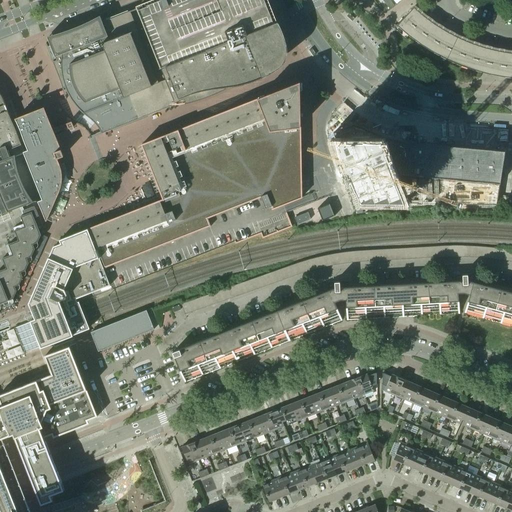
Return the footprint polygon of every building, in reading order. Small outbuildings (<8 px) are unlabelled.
[(278,22),(275,23),(270,0),(159,0),(153,2),(139,8),(49,43),(51,46),(49,46),(53,58),(57,56),(58,60),(52,62),(60,81),(61,84),(62,86),(63,89),(64,89),(64,88),(65,88),(82,112),(83,114),(90,120),(93,122),(94,123),(100,132),(100,134),(132,122),(176,104),(176,103),(175,104),(175,103),(184,99),(186,103),(185,103),(185,104),(238,82),(256,73),(272,66),(276,64),(279,61),(281,57),(282,53),(282,49),(278,20),(278,22)] [(511,53),(507,53),(494,51),(482,47),(473,44),(465,41),(457,38),(449,34),(441,29),(434,24),(427,19),(420,14),(413,8),(397,25),(397,24),(396,25),(397,26),(408,35),(420,45),(432,52),(440,56),(446,60),(460,66),(475,71),(489,75),(504,77),(511,78),(511,53)] [(87,229),(88,231),(92,241),(94,245),(103,269),(210,226),(207,218),(223,212),(229,226),(234,241),(235,243),(261,233),(262,238),(291,227),(286,212),(319,199),(317,196),(316,192),(302,197),(301,197),(302,197),(302,196),(301,190),(301,188),(301,185),(301,182),(302,182),(301,177),(301,163),(300,88),(300,82),(294,84),(142,144),(141,144),(142,145),(163,199),(92,227),(89,228),(87,229)] [(0,303),(13,298),(16,291),(14,286),(19,284),(22,277),(20,272),(25,270),(28,263),(26,258),(31,256),(34,249),(32,244),(37,242),(40,235),(39,230),(43,229),(41,224),(46,222),(46,220),(40,207),(31,210),(30,207),(28,204),(33,202),(32,201),(30,198),(28,196),(27,193),(23,186),(20,179),(17,171),(15,163),(14,156),(24,153),(24,152),(4,101),(1,96),(0,94),(0,303)] [(16,118),(15,118),(16,121),(28,150),(24,152),(24,153),(42,199),(38,201),(38,202),(39,205),(40,207),(46,220),(47,220),(59,192),(61,188),(61,184),(62,182),(62,178),(62,174),(62,173),(61,169),(59,165),(57,159),(63,156),(61,150),(54,133),(53,130),(53,129),(45,108),(44,108),(44,107),(43,108),(43,107),(29,113),(17,118),(16,118)] [(354,123),(333,132),(362,205),(497,205),(505,151),(415,143),(407,142),(399,140),(392,138),(385,136),(377,133),(354,123)] [(322,221),(334,216),(330,203),(317,208),(322,221)] [(297,225),(310,219),(307,212),(294,218),(297,225)] [(35,288),(28,303),(31,311),(35,319),(30,321),(33,329),(36,335),(38,341),(41,348),(48,345),(53,343),(64,339),(68,337),(71,336),(73,335),(75,334),(80,332),(89,329),(87,322),(85,318),(82,311),(81,309),(78,301),(77,302),(76,299),(86,295),(91,293),(110,285),(109,285),(105,274),(103,269),(94,245),(92,241),(88,231),(87,229),(59,240),(60,244),(54,246),(53,246),(38,281),(37,281),(34,288),(35,288)] [(320,268),(318,257),(312,259),(314,270),(320,268)] [(314,270),(312,259),(306,260),(309,271),(314,270)] [(309,271),(306,260),(300,262),(304,273),(309,271)] [(304,273),(300,262),(294,264),(298,275),(300,274),(302,273),(304,273)] [(298,275),(294,264),(288,266),(292,277),(298,275)] [(292,277),(288,266),(283,268),(286,279),(292,277)] [(286,279),(283,268),(277,270),(281,281),(286,279)] [(281,281),(277,270),(271,272),(275,283),(281,281)] [(275,283),(271,272),(266,274),(270,285),(275,283)] [(270,285),(266,274),(260,276),(264,287),(270,285)] [(511,292),(475,283),(473,282),(475,277),(475,276),(474,275),(473,274),(472,274),(454,275),(454,281),(401,284),(403,317),(412,317),(414,317),(414,316),(429,316),(430,316),(430,315),(448,315),(449,315),(449,314),(459,314),(458,293),(463,293),(469,295),(464,314),(474,316),(474,317),(475,317),(492,321),(492,322),(493,322),(508,326),(509,327),(509,326),(511,326),(511,292)] [(264,287),(260,276),(255,278),(258,289),(264,287)] [(258,289),(255,278),(249,280),(253,291),(258,289)] [(253,291),(249,280),(243,282),(247,293),(253,291)] [(315,331),(331,325),(332,325),(332,324),(342,321),(334,302),(341,300),(345,300),(347,320),(357,320),(358,320),(375,318),(375,319),(377,319),(376,318),(392,318),(393,318),(403,317),(401,284),(348,287),(348,281),(329,282),(328,282),(328,283),(327,284),(327,285),(329,290),(172,352),(184,383),(194,379),(195,379),(195,378),(211,372),(211,373),(213,372),(212,372),(227,366),(228,366),(228,365),(246,358),(246,359),(247,358),(263,352),(264,352),(264,351),(279,345),(279,346),(280,345),(298,338),(299,338),(299,337),(314,332),(315,332),(315,331)] [(247,293),(243,282),(238,284),(241,295),(247,293)] [(241,295),(238,284),(232,286),(236,297),(241,295)] [(236,297),(232,286),(226,288),(230,299),(236,297)] [(230,299),(226,288),(221,290),(224,301),(230,299)] [(224,301),(221,290),(215,292),(219,303),(224,301)] [(219,303),(215,292),(209,294),(213,305),(219,303)] [(213,305),(209,294),(204,296),(207,307),(213,305)] [(207,307),(204,296),(198,298),(202,309),(207,307)] [(202,309),(198,298),(192,300),(196,311),(202,309)] [(196,311),(192,300),(187,302),(190,313),(196,311)] [(190,313),(187,302),(181,304),(185,315),(190,313)] [(146,310),(90,332),(98,351),(153,329),(146,310)] [(97,416),(86,388),(69,346),(45,356),(50,371),(48,376),(0,394),(0,400),(2,406),(0,408),(0,410),(0,511),(30,511),(21,488),(16,476),(10,462),(1,438),(7,436),(10,435),(15,437),(22,457),(28,471),(33,483),(41,504),(53,499),(51,493),(63,488),(58,474),(53,461),(49,450),(47,447),(43,437),(52,434),(53,437),(88,423),(87,420),(97,416)] [(376,384),(376,373),(374,373),(368,376),(367,374),(357,377),(364,395),(373,391),(372,386),(376,384)] [(394,396),(401,378),(391,374),(390,376),(384,373),(382,373),(382,384),(386,386),(384,391),(394,396)] [(364,395),(357,377),(348,381),(355,399),(364,395)] [(403,400),(410,382),(401,378),(394,396),(403,400)] [(355,399),(348,381),(338,385),(345,402),(355,399)] [(413,404),(420,387),(410,382),(403,400),(413,404)] [(345,402),(338,385),(329,389),(335,406),(345,402)] [(422,408),(429,391),(420,387),(413,404),(422,408)] [(335,406),(329,389),(319,393),(326,410),(335,406)] [(431,412),(439,395),(429,391),(422,408),(431,412)] [(326,410),(319,393),(310,396),(316,414),(326,410)] [(440,416),(448,399),(439,395),(431,412),(440,416)] [(316,414),(310,396),(300,400),(307,417),(316,414)] [(450,420),(457,403),(448,399),(440,416),(450,420)] [(307,417),(300,400),(290,404),(297,421),(307,417)] [(460,424),(462,420),(467,407),(457,403),(450,420),(460,424)] [(297,421),(290,404),(279,409),(277,409),(282,422),(284,422),(286,421),(287,425),(297,421)] [(473,430),(480,413),(468,407),(467,407),(462,420),(463,420),(465,421),(463,426),(473,430)] [(284,427),(282,422),(277,409),(267,413),(274,431),(284,427)] [(274,431),(267,413),(257,417),(264,434),(274,431)] [(482,434),(490,417),(480,413),(473,430),(482,434)] [(264,434),(257,417),(248,421),(255,438),(264,434)] [(492,438),(499,421),(490,417),(482,434),(492,438)] [(255,438),(248,421),(239,424),(245,442),(255,438)] [(501,442),(508,425),(499,421),(492,438),(501,442)] [(245,442),(239,424),(229,428),(236,445),(245,442)] [(510,446),(511,442),(511,426),(508,425),(501,442),(510,446)] [(236,445),(229,428),(220,432),(226,449),(236,445)] [(226,449),(220,432),(210,436),(217,453),(226,449)] [(217,453),(210,436),(201,439),(207,457),(217,453)] [(207,457),(201,439),(191,443),(198,460),(207,457)] [(403,464),(410,447),(400,442),(393,459),(403,464)] [(198,460),(191,443),(181,447),(188,464),(198,460)] [(374,460),(367,443),(357,447),(364,464),(374,460)] [(364,464),(357,447),(348,450),(355,468),(364,464)] [(412,468),(419,451),(410,447),(403,464),(412,468)] [(355,468),(348,450),(338,454),(345,472),(355,468)] [(421,472),(428,455),(419,451),(412,468),(421,472)] [(345,472),(338,454),(329,458),(336,475),(345,472)] [(431,476),(438,459),(428,455),(421,472),(431,476)] [(336,475),(329,458),(319,462),(326,479),(336,475)] [(440,480),(447,463),(438,459),(431,476),(440,480)] [(326,479),(319,462),(310,465),(317,483),(326,479)] [(449,484),(457,467),(447,463),(440,480),(449,484)] [(317,483),(310,465),(300,469),(307,487),(317,483)] [(459,488),(466,471),(457,467),(449,484),(459,488)] [(307,487),(300,469),(291,473),(298,490),(307,487)] [(468,492),(476,475),(466,471),(459,488),(468,492)] [(298,490),(291,473),(281,477),(288,494),(298,490)] [(478,496),(485,479),(476,475),(468,492),(478,496)] [(288,494),(281,477),(272,480),(279,498),(288,494)] [(487,500),(494,483),(485,479),(478,496),(487,500)] [(279,498),(272,480),(262,484),(269,502),(279,498)] [(496,504),(504,487),(494,483),(487,500),(496,504)] [(506,508),(511,493),(511,490),(504,487),(496,504),(506,508)]
